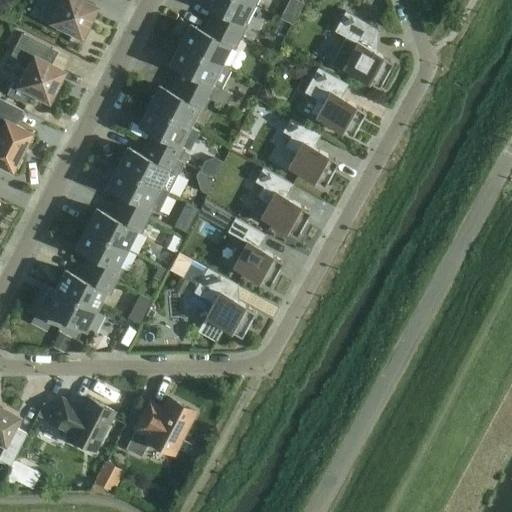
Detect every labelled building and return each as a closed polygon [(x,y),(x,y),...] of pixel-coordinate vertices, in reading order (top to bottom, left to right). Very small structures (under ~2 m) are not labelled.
[(52,22),(81,36),(95,7),(80,0),(60,0),(62,1),(52,22)] [(244,0),(202,0),(201,3),(214,9),(208,20),(239,36),(246,24),(255,6),(250,4),(251,3),(244,0)] [(301,0),(296,12),(306,17),(313,0),(301,0)] [(274,21),(279,4),(268,1),(263,18),(274,21)] [(356,43),(343,68),(367,81),(368,81),(378,87),(392,62),(381,56),(382,56),(367,48),(378,29),(344,11),(334,31),(356,43)] [(239,36),(208,20),(203,31),(190,24),(180,44),(219,64),(220,64),(229,46),(233,48),(239,36)] [(12,82),(5,96),(23,106),(31,92),(48,100),(63,72),(46,63),(53,49),(21,33),(10,55),(30,65),(19,86),(12,82)] [(183,71),(177,82),(208,97),(208,98),(225,107),(231,94),(221,89),(230,69),(220,64),(219,64),(180,44),(170,64),(183,71)] [(341,130),(351,136),(365,111),(354,105),(340,97),(348,84),(317,67),(303,92),(323,103),(316,117),(340,130),(341,130)] [(208,97),(177,82),(172,93),(159,86),(149,106),(188,126),(188,125),(198,107),(202,109),(208,98),(208,97)] [(0,128),(0,164),(12,171),(31,133),(15,125),(23,111),(0,99),(0,118),(4,120),(0,128)] [(188,126),(149,106),(138,125),(152,132),(146,143),(177,159),(182,148),(189,151),(199,131),(188,125),(188,126)] [(290,136),(284,147),(296,153),(288,167),(313,180),(324,186),(337,161),(327,155),(313,147),(320,134),(290,117),(282,131),(290,136)] [(117,167),(157,187),(167,192),(182,162),(177,159),(146,143),(141,154),(127,147),(117,167)] [(117,167),(107,187),(120,194),(115,204),(146,220),(151,210),(156,212),(167,192),(157,187),(117,167)] [(262,186),(257,196),(268,203),(261,217),(285,230),(296,236),(310,211),(299,205),(285,197),(292,184),(262,167),(254,181),(262,186)] [(204,201),(197,213),(207,219),(214,207),(204,201)] [(96,209),(86,228),(126,249),(135,230),(140,232),(146,220),(115,204),(109,215),(96,209)] [(227,230),(226,231),(247,242),(233,267),(258,280),(268,286),(282,261),(272,255),(258,247),(265,234),(234,217),(234,218),(227,230)] [(84,266),(115,282),(121,270),(116,267),(126,249),(86,228),(76,248),(89,255),(84,266)] [(65,270),(55,290),(95,310),(104,291),(108,293),(115,282),(84,266),(78,277),(65,270)] [(230,330),(241,336),(254,311),(244,305),(230,297),(237,284),(207,267),(193,292),(213,303),(205,317),(230,330)] [(84,330),(95,310),(55,290),(51,297),(41,292),(31,311),(60,326),(64,319),(84,330)] [(127,317),(140,324),(152,301),(139,294),(127,317)] [(95,450),(115,411),(88,397),(83,408),(61,397),(48,422),(70,433),(68,436),(95,450)] [(174,454),(196,411),(167,397),(162,407),(149,401),(124,448),(140,456),(148,441),(174,454)] [(0,444),(4,447),(0,453),(0,460),(10,465),(27,433),(15,427),(20,418),(3,410),(3,409),(0,407),(0,444)] [(108,475),(124,486),(139,465),(122,454),(108,475)]
